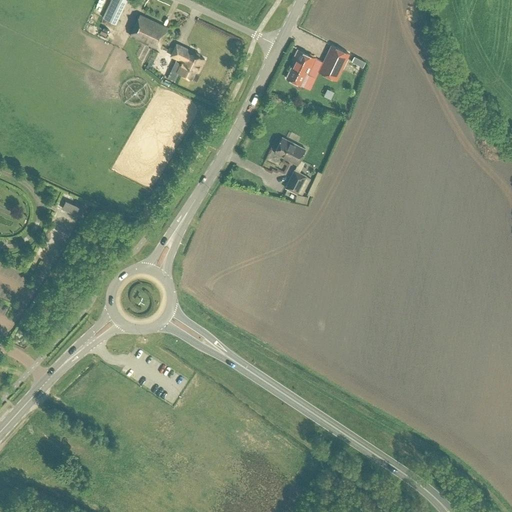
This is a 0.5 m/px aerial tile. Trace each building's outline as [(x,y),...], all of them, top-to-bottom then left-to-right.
[(116,23),(127,0),(111,0),(103,17),(116,23)] [(158,49),(169,26),(140,13),(129,36),(158,49)] [(175,60),(171,70),(177,73),(178,71),(191,77),(194,70),(199,72),(204,60),(197,56),(198,54),(177,45),(173,56),(183,60),(181,63),(175,60)] [(331,45),(318,71),(337,80),(349,54),(331,45)] [(309,69),(315,58),(298,50),(294,58),(295,59),(286,77),(300,83),(307,68),(309,69)] [(363,66),(365,61),(355,56),(352,61),(363,66)] [(298,163),(305,148),(282,136),(274,151),(298,163)] [(297,192),(306,174),(295,168),(286,186),(297,192)] [(323,169),(319,181),(324,182),(328,170),(323,169)] [(303,192),(303,200),(315,201),(316,193),(303,192)] [(81,216),(84,208),(66,200),(62,208),(81,216)]
